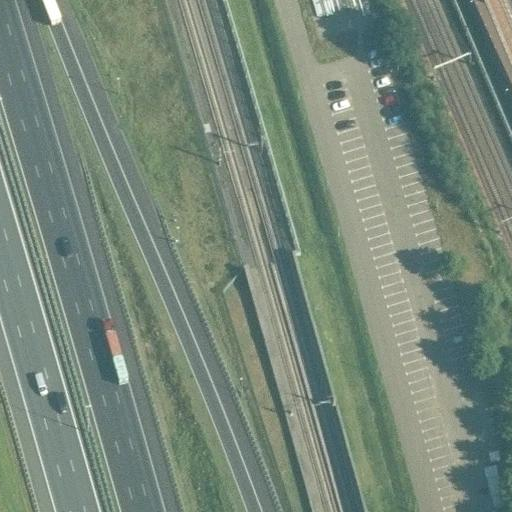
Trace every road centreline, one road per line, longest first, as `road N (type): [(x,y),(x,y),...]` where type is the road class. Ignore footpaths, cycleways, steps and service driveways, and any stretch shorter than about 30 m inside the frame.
road 1 (motorway): [(249,511),(47,0)]
road 2 (motorway): [(133,511),(0,49)]
road 3 (unclassified): [(431,511),(309,80)]
road 4 (motorway): [(0,279),(67,511)]
